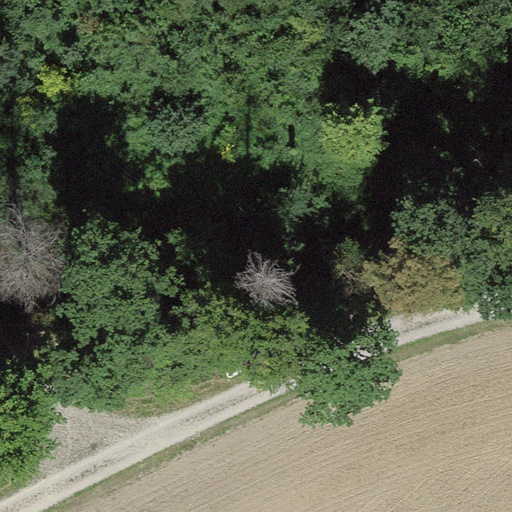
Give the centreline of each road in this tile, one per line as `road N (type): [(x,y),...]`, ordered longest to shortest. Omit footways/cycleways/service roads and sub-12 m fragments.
road 1 (track): [(13,511),(106,460),(336,355),(511,286)]
road 2 (track): [(106,460),(0,351)]
